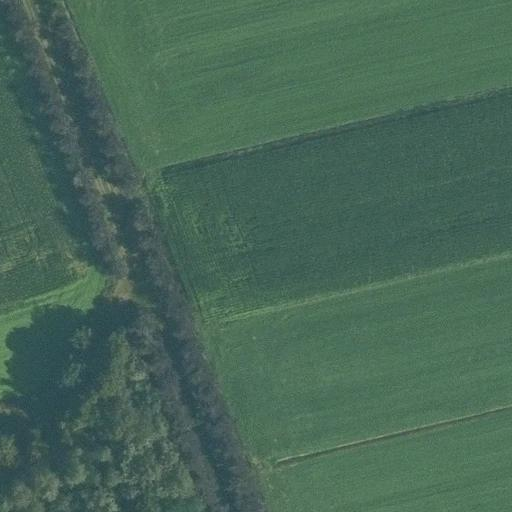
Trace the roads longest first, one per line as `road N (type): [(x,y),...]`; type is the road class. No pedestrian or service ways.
road 1 (track): [(143,283),(32,0)]
road 2 (track): [(234,511),(143,283)]
road 3 (track): [(143,283),(119,308),(69,398),(0,419)]
